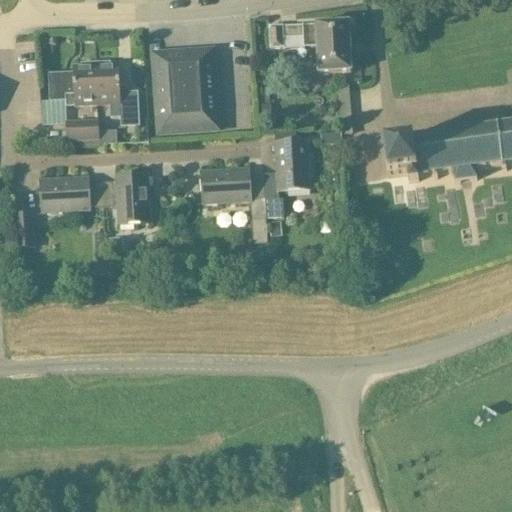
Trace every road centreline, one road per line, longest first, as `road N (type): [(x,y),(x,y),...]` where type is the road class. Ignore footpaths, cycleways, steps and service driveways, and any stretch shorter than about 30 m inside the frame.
road 1 (residential): [(5,25),(2,167),(255,154)]
road 2 (unclassified): [(336,369),(0,369)]
road 3 (residential): [(246,6),(30,18)]
road 4 (unclassified): [(511,320),(424,354),(336,369)]
